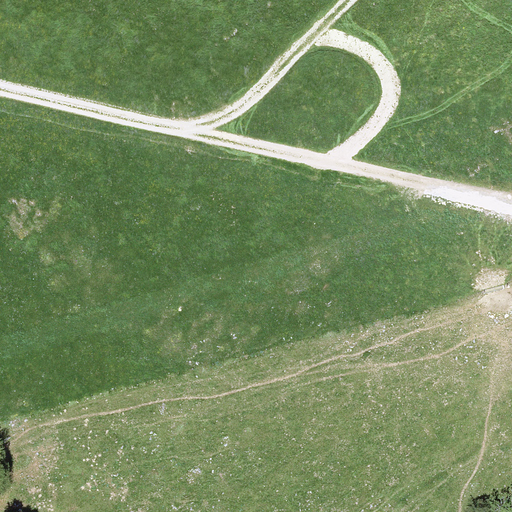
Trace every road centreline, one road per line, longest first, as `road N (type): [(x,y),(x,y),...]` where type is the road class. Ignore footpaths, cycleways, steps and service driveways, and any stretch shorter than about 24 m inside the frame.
road 1 (track): [(511,201),(196,131)]
road 2 (track): [(196,131),(240,107),(350,0)]
road 3 (track): [(196,131),(0,86)]
road 4 (track): [(315,34),(366,52),(387,76),(383,110),(334,161)]
